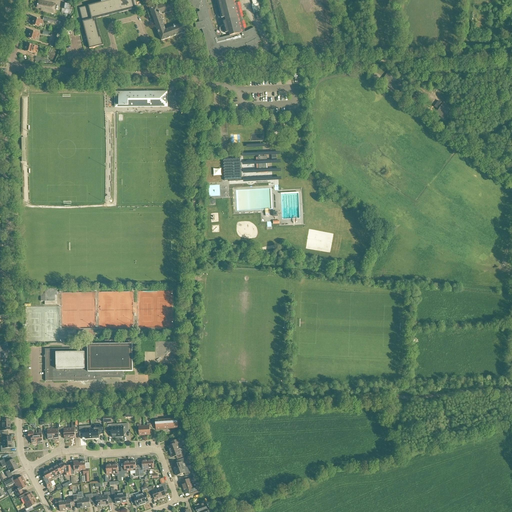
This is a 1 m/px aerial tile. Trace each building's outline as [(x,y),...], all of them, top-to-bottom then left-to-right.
[(101,0),(102,2),(79,8),(89,49),(103,45),(101,37),(100,37),(95,19),(135,9),(134,3),(136,3),(135,0),(101,0)] [(188,0),(189,1),(192,4),(195,7),(199,9),(200,12),(197,13),(198,16),(200,23),(196,24),(197,27),(195,28),(196,30),(200,29),(202,29),(206,42),(207,56),(212,56),(213,59),(222,55),(221,53),(234,49),(247,46),(248,48),(257,47),(257,43),(261,41),(254,28),(246,32),(245,32),(242,22),(237,3),(234,3),(233,0),(188,0)] [(257,0),(251,0),(253,5),(252,6),(254,13),(260,12),(257,0)] [(54,13),(55,5),(38,1),(37,8),(42,9),(42,11),(54,13)] [(170,2),(150,9),(153,19),(156,27),(161,41),(186,32),(184,27),(183,24),(165,30),(161,20),(163,19),(162,16),(160,16),(159,14),(161,13),(163,12),(164,14),(170,12),(170,10),(173,9),(170,2)] [(42,25),(43,21),(34,18),(32,25),(39,27),(40,24),(42,25)] [(38,38),(39,34),(30,31),(28,38),(35,40),(36,37),(38,38)] [(32,46),(27,44),(25,51),(32,53),(34,54),(35,51),(37,51),(38,47),(32,45),(32,46)] [(388,72),(385,76),(381,81),(399,94),(402,90),(401,89),(400,88),(401,85),(395,81),(397,79),(388,72)] [(119,105),(168,104),(168,91),(119,92),(119,105)] [(427,96),(418,91),(415,95),(425,101),(427,96)] [(444,102),(443,104),(439,101),(434,108),(438,111),(436,115),(443,120),(452,107),(444,102)] [(223,154),(223,165),(224,180),(229,180),(229,182),(242,181),(241,158),(228,159),(228,153),(224,154),(223,154)] [(267,157),(263,157),(258,157),(259,172),(268,171),(267,157)] [(42,291),(42,294),(41,294),(41,302),(55,301),(55,295),(57,295),(57,289),(45,289),(45,291),(42,291)] [(45,380),(45,381),(53,381),(64,381),(71,381),(101,380),(101,378),(118,378),(121,378),(121,375),(123,375),(123,373),(123,372),(133,371),(133,368),(133,364),(132,344),(132,340),(115,340),(105,340),(105,344),(100,345),(95,345),(88,345),(88,348),(86,348),(79,349),(72,349),(71,349),(70,349),(50,349),(45,349),(45,355),(45,358),(45,364),(45,365),(45,380)] [(156,430),(167,429),(166,420),(158,420),(157,415),(152,416),(152,422),(155,422),(156,430)] [(166,420),(167,429),(178,428),(177,420),(181,420),(179,415),(174,416),(174,419),(166,420)] [(0,419),(1,420),(1,425),(10,425),(10,419),(7,419),(7,416),(0,416),(0,419)] [(69,429),(70,439),(75,438),(74,426),(78,425),(77,417),(73,417),(73,423),(72,423),(72,428),(69,429)] [(111,434),(111,437),(118,437),(117,427),(117,424),(108,425),(107,426),(107,428),(107,432),(109,432),(111,434)] [(124,436),(125,434),(124,433),(125,431),(129,430),(128,424),(125,424),(117,424),(117,427),(118,437),(121,437),(122,437),(123,437),(124,436)] [(11,431),(10,425),(1,425),(2,431),(0,431),(0,434),(1,434),(8,434),(8,431),(11,431)] [(97,428),(91,429),(92,439),(96,438),(97,439),(98,438),(99,438),(99,437),(100,436),(98,435),(98,433),(100,433),(100,434),(103,434),(102,425),(96,425),(97,428)] [(86,439),(92,439),(91,429),(91,426),(82,426),(83,433),(86,433),(86,439)] [(34,432),(28,432),(29,439),(31,439),(32,444),(37,444),(36,434),(34,434),(34,432)] [(8,437),(8,434),(1,434),(1,437),(2,437),(2,443),(11,442),(11,437),(8,437)] [(170,452),(179,449),(183,447),(182,445),(181,445),(179,440),(171,442),(172,445),(168,447),(170,452)] [(11,442),(2,443),(3,446),(0,446),(1,452),(9,451),(9,448),(12,448),(11,442)] [(185,457),(183,453),(184,453),(183,451),(183,447),(179,449),(170,452),(172,458),(176,456),(177,459),(185,457)] [(11,467),(16,464),(13,459),(10,460),(9,457),(0,461),(0,462),(3,468),(6,466),(8,468),(11,467)] [(184,467),(183,464),(186,463),(185,461),(188,460),(187,457),(180,460),(181,463),(172,465),(174,471),(184,467)] [(139,469),(140,477),(144,476),(143,473),(146,473),(145,470),(148,470),(148,460),(142,460),(142,469),(139,469)] [(74,472),(80,471),(79,461),(73,462),(74,466),(71,466),(71,475),(74,475),(74,472)] [(83,471),(83,475),(85,475),(85,482),(89,482),(89,475),(89,469),(86,469),(85,461),(79,461),(80,471),(83,471)] [(130,471),(130,461),(124,461),(124,470),(121,470),(121,475),(122,478),(125,478),(125,474),(127,474),(127,471),(130,471)] [(136,477),(140,477),(139,469),(136,469),(135,461),(130,461),(130,471),(135,471),(136,477)] [(70,475),(70,470),(69,465),(65,466),(63,462),(58,464),(62,473),(65,472),(67,475),(70,475)] [(18,469),(16,464),(11,467),(8,468),(9,471),(5,472),(8,478),(17,473),(16,471),(18,469)] [(58,464),(53,467),(58,478),(59,477),(60,476),(59,475),(62,473),(58,464)] [(53,467),(48,470),(52,479),(56,477),(56,478),(58,478),(53,467)] [(192,470),(189,471),(188,469),(185,470),(184,467),(174,471),(176,476),(184,473),(185,476),(193,473),(192,470)] [(52,486),(52,485),(55,483),(52,479),(48,470),(43,473),(46,480),(44,481),(47,488),(52,486)] [(192,485),(191,481),(194,480),(193,478),(194,478),(193,475),(186,477),(187,480),(181,482),(182,485),(183,488),(192,485)] [(14,483),(16,486),(25,482),(22,476),(13,481),(12,479),(4,483),(6,488),(14,483)] [(16,486),(17,489),(14,491),(17,496),(23,493),(21,490),(27,487),(25,482),(16,486)] [(157,489),(161,498),(166,496),(165,492),(168,491),(165,483),(159,485),(160,488),(157,489)] [(184,490),(185,494),(191,491),(192,495),(198,493),(196,487),(193,488),(192,485),(183,488),(184,490)] [(125,487),(125,490),(123,490),(123,493),(120,494),(121,504),(127,503),(126,494),(129,494),(128,486),(125,487)] [(147,488),(147,489),(150,495),(153,494),(155,500),(161,498),(157,489),(154,490),(153,486),(147,488)] [(120,494),(118,494),(117,491),(114,491),(114,488),(111,488),(112,496),(115,496),(116,504),(121,504),(120,494)] [(143,494),(140,495),(143,505),(149,503),(147,496),(150,495),(147,489),(142,491),(143,494)] [(22,498),(25,503),(34,499),(31,494),(27,496),(25,492),(19,496),(20,499),(22,498)] [(105,496),(102,496),(103,506),(109,505),(108,499),(111,499),(110,492),(104,493),(105,496)] [(93,503),(93,501),(92,495),(92,494),(85,495),(86,499),(83,499),(84,508),(90,508),(90,503),(93,503)] [(101,508),(101,506),(103,506),(102,496),(99,496),(98,494),(92,495),(93,501),(96,501),(97,507),(97,508),(101,508)] [(137,507),(143,505),(140,495),(136,497),(135,494),(130,495),(131,502),(135,501),(137,507)] [(73,497),(74,504),(75,505),(78,505),(78,509),(84,508),(83,499),(83,495),(73,497)] [(67,501),(65,501),(66,511),(72,510),(71,504),(74,504),(73,497),(67,498),(67,501)] [(34,499),(25,503),(28,509),(36,504),(34,499)] [(60,511),(66,511),(65,501),(62,501),(61,499),(55,500),(56,506),(59,506),(60,511)] [(198,511),(208,511),(205,503),(196,506),(198,511)]
